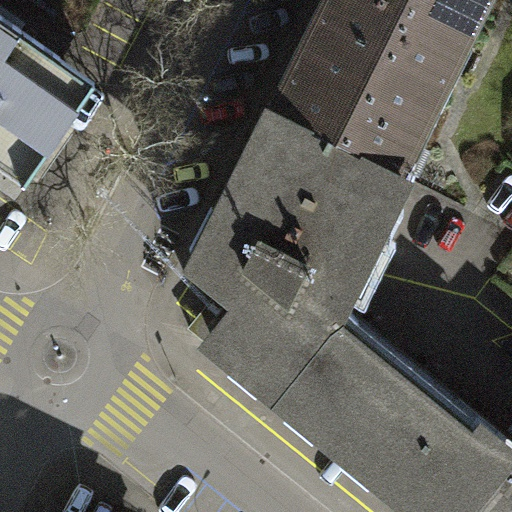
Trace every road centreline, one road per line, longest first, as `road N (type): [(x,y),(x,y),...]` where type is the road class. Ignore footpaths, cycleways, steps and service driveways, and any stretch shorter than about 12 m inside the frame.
road 1 (residential): [(60,356),(235,0)]
road 2 (residential): [(271,511),(138,405),(60,356)]
road 3 (residential): [(60,356),(0,479)]
